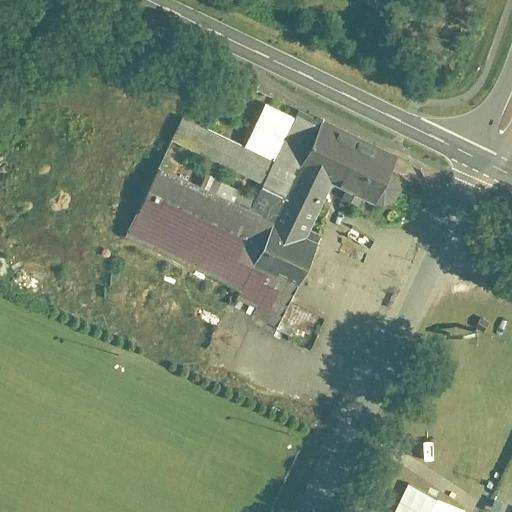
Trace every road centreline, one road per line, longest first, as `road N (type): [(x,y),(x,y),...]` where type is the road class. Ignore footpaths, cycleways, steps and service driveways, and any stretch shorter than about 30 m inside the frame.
road 1 (residential): [(319,511),(480,163)]
road 2 (secondary): [(480,163),(138,0)]
